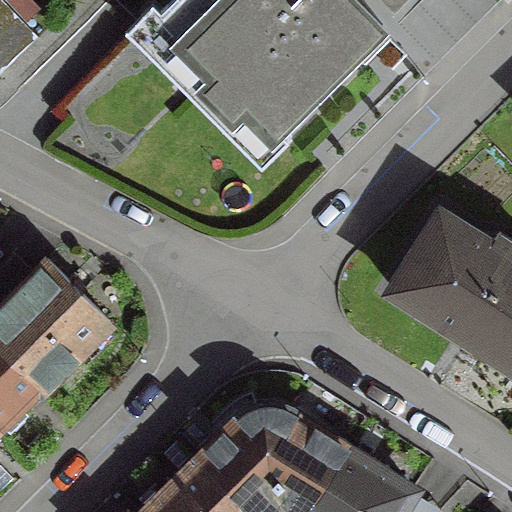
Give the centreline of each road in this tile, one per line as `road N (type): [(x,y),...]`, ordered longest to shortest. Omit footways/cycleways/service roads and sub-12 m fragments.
road 1 (residential): [(244,304),(511,38)]
road 2 (residential): [(244,304),(511,461)]
road 3 (residential): [(38,511),(244,304)]
road 4 (residential): [(0,171),(244,304)]
